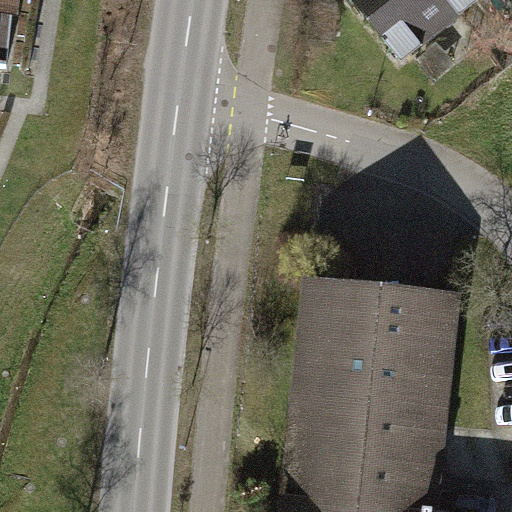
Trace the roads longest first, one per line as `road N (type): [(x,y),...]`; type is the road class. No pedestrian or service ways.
road 1 (tertiary): [(132,511),(177,101)]
road 2 (residential): [(177,101),(250,113),(440,169),(511,230)]
